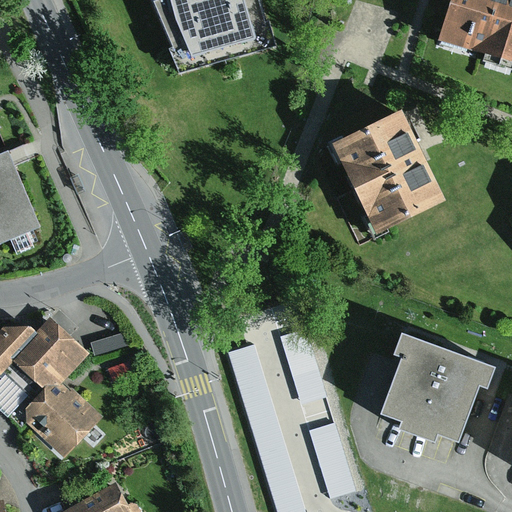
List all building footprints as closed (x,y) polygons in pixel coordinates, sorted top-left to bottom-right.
[(150,0),(169,44),(166,46),(176,69),(273,43),(266,17),(262,18),(257,0),(150,0)] [(511,0),(448,0),(435,44),(511,68),(511,0)] [(397,112),(329,147),(376,238),(444,203),(415,148),(397,112)] [(0,245),(37,230),(7,160),(5,156),(0,157),(0,245)] [(81,176),(71,180),(78,197),(88,192),(81,176)] [(182,230),(173,233),(180,251),(189,248),(182,230)] [(8,329),(0,337),(0,372),(3,376),(18,360),(50,391),(62,379),(68,384),(95,355),(56,317),(42,331),(39,329),(8,329)] [(447,349),(398,332),(391,351),(399,354),(378,414),(399,421),(395,431),(430,443),(434,434),(455,441),(476,384),(485,387),(493,366),(447,349)] [(121,333),(93,341),(96,354),(125,346),(123,339),(121,333)] [(50,391),(18,360),(3,376),(0,379),(0,408),(18,425),(30,413),(50,391)] [(127,361),(105,368),(110,383),(132,376),(127,361)] [(50,391),(30,413),(29,424),(68,460),(106,420),(72,387),(68,384),(62,379),(50,391)] [(110,481),(55,511),(138,511),(133,503),(128,501),(122,504),(110,481)] [(0,511),(12,511),(10,501),(0,502),(0,511)]
